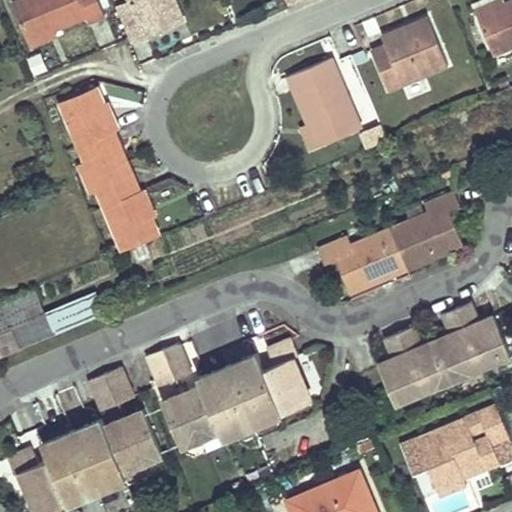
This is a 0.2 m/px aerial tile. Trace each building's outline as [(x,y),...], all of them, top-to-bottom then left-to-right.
[(13,0),(12,1),(24,30),(95,0),(13,0)] [(105,14),(99,0),(95,0),(24,30),(28,39),(54,27),(86,14),(89,21),(105,14)] [(122,0),(116,3),(133,44),(145,39),(129,0),(122,0)] [(129,0),(145,39),(175,26),(164,0),(129,0)] [(174,0),(164,0),(175,26),(184,23),(174,0)] [(503,0),(487,0),(474,6),(478,13),(504,2),(503,0)] [(511,0),(508,0),(504,2),(478,13),(494,51),(511,43),(511,0)] [(403,24),(381,33),(385,42),(389,51),(375,56),(388,87),(447,61),(427,14),(412,20),(414,24),(404,28),(403,24)] [(414,24),(412,20),(403,24),(404,28),(414,24)] [(56,34),(54,27),(28,39),(31,45),(56,34)] [(389,51),(385,42),(371,47),(375,56),(389,51)] [(330,51),(288,69),(307,116),(318,140),(360,122),(330,51)] [(146,187),(142,188),(134,170),(130,172),(124,159),(118,146),(123,145),(116,128),(121,126),(113,106),(108,108),(104,101),(97,85),(61,100),(87,160),(92,173),(98,186),(117,232),(122,230),(129,245),(159,232),(153,217),(147,206),(152,204),(146,187)] [(110,99),(104,101),(108,108),(113,106),(110,99)] [(307,116),(299,118),(310,144),(318,140),(307,116)] [(123,145),(118,146),(124,159),(128,157),(123,145)] [(128,157),(124,159),(130,172),(134,170),(128,157)] [(87,160),(81,162),(87,175),(92,173),(87,160)] [(92,173),(87,175),(92,187),(98,186),(92,173)] [(348,234),(318,247),(325,261),(336,256),(352,290),(383,277),(379,269),(431,248),(435,255),(465,242),(449,206),(462,203),(456,188),(425,201),(429,208),(352,242),(348,234)] [(152,204),(147,206),(153,217),(157,215),(152,204)] [(431,248),(379,269),(383,277),(435,255),(431,248)] [(96,290),(12,325),(19,346),(105,310),(96,290)] [(393,353),(379,359),(397,400),(511,352),(494,312),(479,317),(471,298),(442,311),(451,330),(422,342),(414,323),(385,335),(393,353)] [(12,325),(0,329),(0,353),(19,346),(12,325)] [(202,383),(163,399),(182,444),(221,427),(223,435),(316,397),(295,352),(299,351),(291,335),(268,345),(275,361),(264,366),(257,349),(198,373),(202,383)] [(179,340),(149,352),(161,383),(192,371),(179,340)] [(122,364),(92,376),(105,406),(135,394),(122,364)] [(484,469),(500,462),(492,443),(511,435),(498,404),(417,437),(438,488),(465,477),(462,470),(481,462),(484,469)] [(31,445),(8,455),(15,470),(19,468),(36,511),(39,511),(68,499),(127,475),(124,468),(164,452),(143,405),(106,422),(102,414),(43,440),(50,455),(37,460),(31,445)] [(465,477),(484,469),(481,462),(462,470),(465,477)] [(359,468),(289,497),(295,511),(368,511),(377,508),(359,468)] [(468,484),(465,477),(438,488),(441,495),(468,484)]
